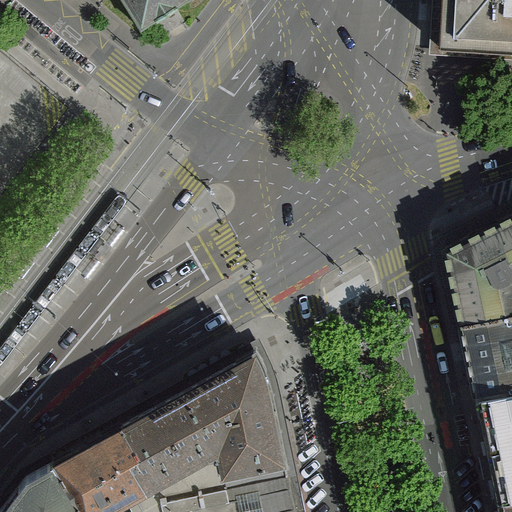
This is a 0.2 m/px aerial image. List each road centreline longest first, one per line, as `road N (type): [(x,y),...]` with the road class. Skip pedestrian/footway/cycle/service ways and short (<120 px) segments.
road 1 (secondary): [(0,432),(298,264)]
road 2 (residential): [(458,511),(406,255)]
road 3 (residential): [(298,264),(348,511)]
road 4 (secondary): [(217,139),(77,331)]
road 5 (tertiary): [(217,139),(35,0)]
road 6 (secondary): [(77,331),(237,238)]
road 7 (secondary): [(309,14),(287,172)]
road 8 (secondary): [(309,14),(217,139)]
road 9 (secondary): [(77,331),(0,427)]
